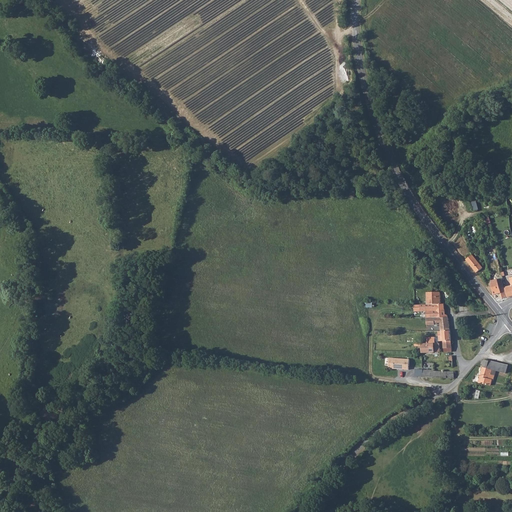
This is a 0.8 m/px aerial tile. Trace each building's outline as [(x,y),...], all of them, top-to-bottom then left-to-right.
[(480,268),(471,254),(464,259),(475,272),(480,268)] [(511,288),(511,285),(509,277),(507,278),(509,285),(503,287),(507,297),(511,295),(511,288)] [(492,294),(499,293),(497,283),(497,280),(491,281),(491,286),(490,286),(492,294)] [(467,330),(465,320),(456,322),(458,331),(467,330)] [(450,341),(449,331),(439,331),(437,331),(438,342),(442,342),(450,341)] [(475,355),(477,351),(478,340),(467,341),(467,349),(469,349),(469,355),(475,355)] [(451,352),(450,341),(442,342),(443,353),(451,352)] [(439,353),(439,348),(436,348),(433,348),(433,345),(433,344),(427,344),(421,344),(422,353),(439,353)] [(410,361),(390,360),(390,370),(409,371),(410,361)] [(508,366),(484,360),(478,383),(491,386),(493,380),(494,380),(496,371),(505,374),(508,366)]
